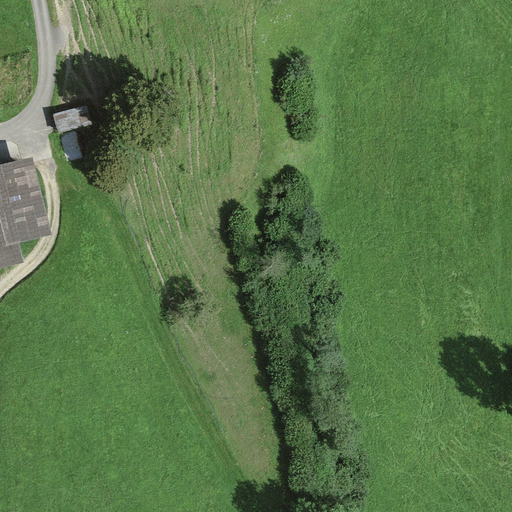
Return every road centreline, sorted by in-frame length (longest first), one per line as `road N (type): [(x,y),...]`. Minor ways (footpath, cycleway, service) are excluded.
road 1 (track): [(0,290),(34,259),(52,226),(33,117)]
road 2 (unclassified): [(38,0),(44,93),(33,117),(0,134)]
